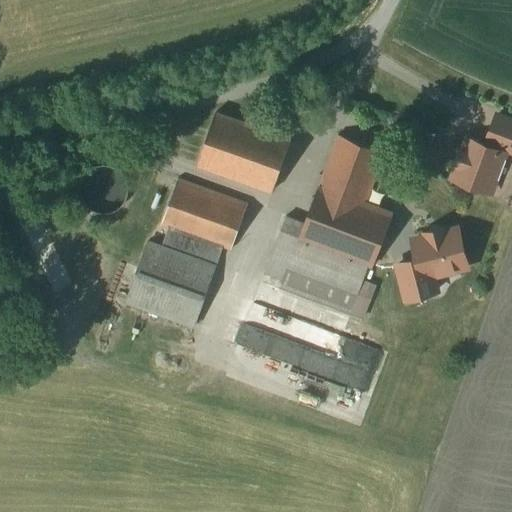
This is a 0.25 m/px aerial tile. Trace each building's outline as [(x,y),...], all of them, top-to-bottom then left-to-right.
[(245,123),(216,112),(197,165),(273,192),(297,124),(251,107),(245,123)] [(338,135),(306,223),(287,216),(266,272),(284,279),(289,267),(359,294),(370,265),(355,259),(374,208),(365,205),(385,153),(338,135)] [(118,168),(111,166),(102,167),(93,172),(88,179),(85,187),(85,193),(87,201),(93,208),(100,212),(111,214),(119,212),(128,204),(132,197),(133,188),(130,180),(125,173),(118,168)] [(248,205),(179,179),(162,225),(169,227),(162,247),(148,242),(127,303),(194,327),(223,247),(232,250),(248,205)] [(433,230),(374,208),(355,259),(370,265),(414,282),(433,230)]
